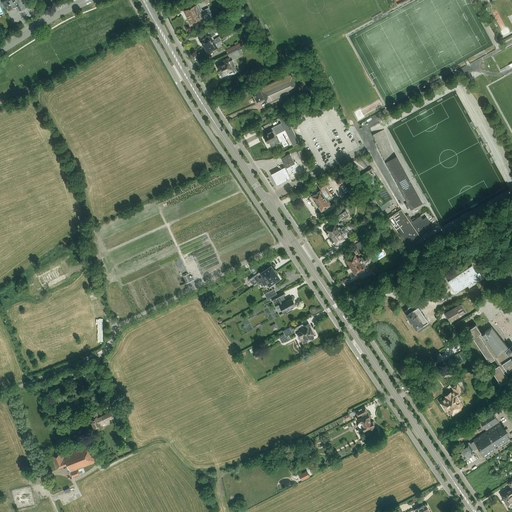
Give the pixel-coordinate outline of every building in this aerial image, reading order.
[(19,10),(24,8),(26,7),(23,0),(5,0),(2,2),(6,9),(12,6),(13,9),(18,7),(19,10)] [(188,9),(185,10),(191,21),(190,21),(191,22),(197,19),(197,20),(200,19),(202,24),(214,18),(209,7),(202,10),(199,3),(196,4),(194,0),(192,0),(185,3),(188,9)] [(202,45),(203,44),(204,46),(206,45),(205,44),(213,40),(211,36),(215,34),(212,28),(203,33),(205,36),(201,38),(200,38),(200,39),(199,39),(202,45)] [(221,40),(219,36),(213,40),(205,44),(206,45),(204,46),(208,53),(209,54),(214,52),(213,50),(217,48),(215,44),(221,40)] [(238,44),(227,49),(229,53),(239,48),(238,44)] [(233,72),(232,69),(236,67),(232,59),(240,55),(238,50),(228,54),(230,58),(223,61),(224,63),(218,66),(222,74),(228,71),(230,73),(233,72)] [(262,87),(261,85),(251,90),(257,102),(264,99),(265,100),(267,104),(299,90),(291,73),(262,87)] [(269,132),(264,135),(268,143),(271,142),(272,145),(279,141),(278,138),(277,138),(275,135),(284,130),(280,123),(268,130),(269,132)] [(393,150),(384,129),(373,135),(382,156),(397,184),(407,202),(405,203),(407,209),(410,207),(411,209),(421,202),(393,150)] [(292,158),(290,154),(281,158),(283,161),(285,164),(290,174),(296,171),(294,168),(298,166),(295,161),(294,162),(292,158)] [(290,174),(285,164),(280,167),(274,170),(270,172),(276,183),(280,181),(286,178),(291,175),(290,174)] [(371,169),(358,178),(372,199),(374,198),(380,206),(392,198),(371,169)] [(322,190),(313,196),(316,201),(315,202),(317,204),(318,204),(322,209),(331,203),(328,199),(331,197),(325,188),(326,188),(325,187),(327,186),(328,188),(331,186),(327,180),(319,185),(322,190)] [(344,209),(334,216),(338,221),(348,214),(344,209)] [(430,229),(420,215),(412,221),(408,214),(403,217),(399,211),(388,218),(408,248),(421,239),(420,236),(430,229)] [(330,234),(332,237),(344,228),(343,226),(340,228),(339,227),(337,228),(334,224),(330,226),(329,225),(328,225),(326,226),(326,227),(326,228),(327,230),(327,231),(328,234),(330,234)] [(346,232),(347,232),(349,231),(346,227),(344,228),(332,237),(333,239),(333,240),(334,242),(336,243),(340,241),(344,239),(342,235),(346,232)] [(363,240),(354,245),(359,253),(368,247),(363,240)] [(351,257),(347,259),(347,260),(347,262),(348,264),(350,264),(351,266),(364,258),(363,256),(360,258),(359,257),(357,258),(354,254),(350,256),(351,257)] [(364,258),(351,266),(353,269),(352,270),(354,272),(355,272),(356,273),(359,270),(360,271),(366,268),(362,262),(365,260),(364,258)] [(467,288),(483,277),(479,271),(477,273),(472,265),(448,281),(456,293),(466,286),(467,288)] [(254,287),(257,285),(275,272),(271,266),(266,270),(265,268),(260,271),(258,273),(254,267),(251,269),(254,275),(249,279),(254,287)] [(274,282),(279,278),(275,272),(257,285),(259,288),(265,284),(267,287),(269,285),(271,287),(275,284),(274,282)] [(189,273),(184,276),(187,283),(194,280),(193,276),(191,277),(189,273)] [(95,288),(90,290),(91,296),(90,297),(93,308),(100,306),(95,288)] [(275,288),(265,293),(268,298),(278,293),(275,288)] [(284,291),(271,298),(273,302),(277,300),(284,313),(294,308),(293,306),(296,305),(292,298),(286,302),(283,296),(286,295),(284,291)] [(408,307),(409,308),(404,311),(416,329),(416,328),(418,331),(429,324),(427,321),(428,321),(418,306),(416,308),(414,304),(408,307)] [(460,305),(445,314),(450,322),(464,313),(460,305)] [(294,332),(295,333),(297,332),(300,337),(302,336),(305,341),(314,337),(312,334),(314,333),(309,324),(305,325),(305,326),(303,327),(302,325),(303,325),(301,321),(284,330),(285,333),(280,336),(283,342),(291,338),(289,335),(294,332)] [(511,346),(511,345),(508,348),(508,347),(508,346),(492,327),(491,326),(485,330),(485,331),(482,333),(476,324),(468,329),(489,361),(494,358),(498,364),(491,369),(501,384),(509,378),(504,371),(506,369),(507,371),(511,367),(511,346)] [(461,353),(463,358),(469,356),(466,350),(461,353)] [(445,396),(446,397),(441,401),(449,414),(452,413),(454,414),(456,412),(456,410),(462,406),(456,396),(462,391),(457,383),(452,387),(454,391),(450,393),(445,396)] [(511,404),(507,398),(495,406),(499,412),(511,404)] [(351,412),(343,417),(345,420),(351,417),(351,416),(356,413),(358,416),(361,414),(362,416),(358,419),(360,423),(359,423),(358,425),(359,427),(361,427),(362,427),(364,431),(370,428),(370,429),(374,427),(373,426),(374,425),(374,424),(373,422),(372,421),(371,422),(369,418),(370,417),(364,406),(355,410),(351,412)] [(491,410),(479,418),(486,430),(497,422),(497,423),(499,421),(491,410)] [(91,415),(93,418),(90,419),(94,428),(109,421),(109,419),(113,417),(111,412),(99,417),(97,413),(91,415)] [(469,442),(458,448),(465,459),(476,452),(474,450),(479,447),(485,456),(511,439),(500,422),(498,423),(498,424),(474,439),(474,441),(471,443),(470,442),(469,442)] [(72,478),(80,475),(78,469),(96,462),(89,445),(64,455),(63,451),(52,455),(57,469),(68,465),(72,478)] [(498,464),(490,469),(495,478),(503,473),(498,464)] [(308,471),(300,475),(303,481),(311,477),(308,471)] [(502,493),(502,494),(505,500),(506,499),(507,501),(507,502),(508,504),(510,505),(511,506),(511,505),(511,479),(508,482),(511,488),(508,491),(508,490),(504,493),(503,492),(502,493)] [(426,503),(415,509),(416,511),(430,511),(428,508),(429,507),(428,504),(427,504),(426,503)]
